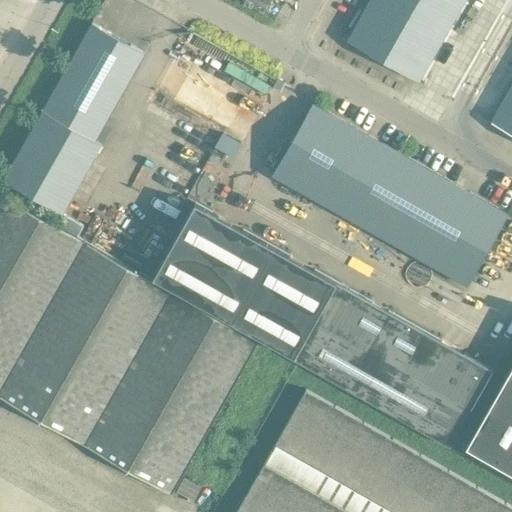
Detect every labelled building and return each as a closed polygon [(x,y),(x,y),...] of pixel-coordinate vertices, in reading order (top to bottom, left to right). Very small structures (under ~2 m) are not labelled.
[(369,0),(347,39),(418,79),(463,0),(369,0)] [(101,144),(94,140),(143,53),(91,23),(2,180),(62,213),(101,144)] [(255,107),(268,89),(257,82),(245,100),(255,107)] [(511,83),(491,120),(511,132),(511,83)] [(350,219),(364,227),(465,284),(505,213),(313,104),(272,175),(342,214),(350,219)] [(204,141),(217,148),(225,135),(212,128),(204,141)] [(160,282),(0,193),(0,396),(170,494),(258,340),(160,282)] [(153,275),(294,355),(335,282),(194,202),(153,275)] [(492,370),(335,282),(294,355),(292,359),(449,447),(492,370)] [(511,381),(477,443),(511,463),(511,381)] [(392,511),(511,511),(511,506),(305,389),(273,444),(392,511)] [(234,511),(349,511),(263,463),(234,511)]
